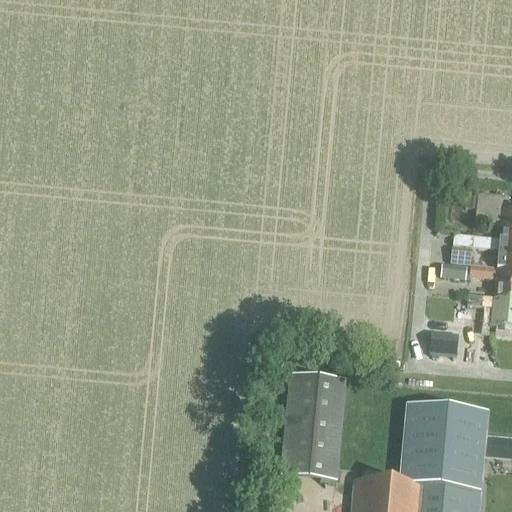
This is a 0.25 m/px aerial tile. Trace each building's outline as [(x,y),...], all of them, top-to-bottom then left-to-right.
[(498,242),(511,243),(511,214),(506,214),(507,200),(476,197),(474,222),(500,224),(498,242)] [(432,236),(431,255),(443,255),(443,236),(432,236)] [(511,243),(498,242),(498,243),(454,238),(453,249),(497,253),(495,272),(511,273),(511,243)] [(472,269),(453,267),(453,269),(440,268),(439,280),(468,283),(468,280),(494,282),(492,300),(511,302),(511,273),(495,272),(472,269)] [(511,302),(492,300),(466,298),(465,309),(479,310),(491,311),(490,330),(511,332),(511,302)] [(455,357),(458,336),(428,333),(426,354),(455,357)] [(347,385),(292,378),(279,479),(335,486),(347,385)] [(423,491),(420,511),(477,511),(479,497),(480,497),(488,417),(408,409),(400,488),(423,491)] [(420,511),(423,491),(353,484),(350,511),(420,511)]
